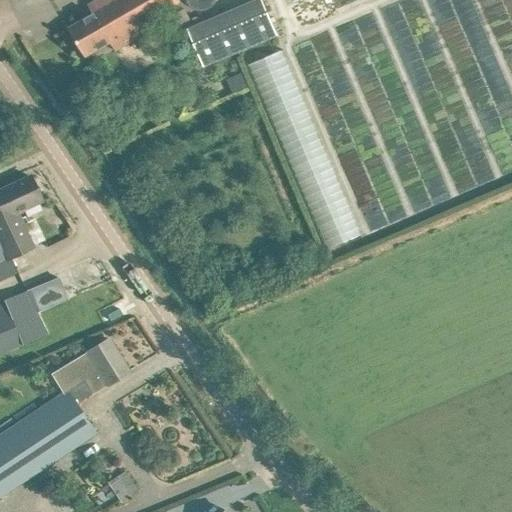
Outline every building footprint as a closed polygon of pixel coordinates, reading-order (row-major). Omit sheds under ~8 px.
[(140,27),(180,3),(178,0),(96,0),(89,5),(94,13),(69,28),(86,57),(111,42),(116,51),(144,35),(140,27)] [(277,35),(262,0),(256,0),(188,29),(204,66),(277,35)] [(184,10),(171,18),(179,32),(186,28),(192,24),(184,10)] [(298,45),(258,59),(321,250),(362,236),(298,45)] [(443,142),(442,57),(408,58),(408,75),(398,75),(398,86),(392,86),(392,101),(398,101),(398,121),(415,121),(415,134),(434,133),(434,142),(443,142)] [(241,72),(226,79),(233,93),(247,87),(241,72)] [(198,104),(189,108),(191,114),(200,110),(198,104)] [(157,166),(150,170),(155,182),(163,178),(157,166)] [(0,355),(21,347),(6,310),(0,312),(0,261),(32,246),(16,212),(24,208),(27,216),(40,210),(37,202),(40,201),(29,176),(0,189),(0,355)] [(0,497),(95,434),(74,402),(81,401),(128,372),(108,339),(91,350),(52,376),(63,393),(0,434),(0,497)] [(125,470),(108,482),(123,503),(140,490),(125,470)]
